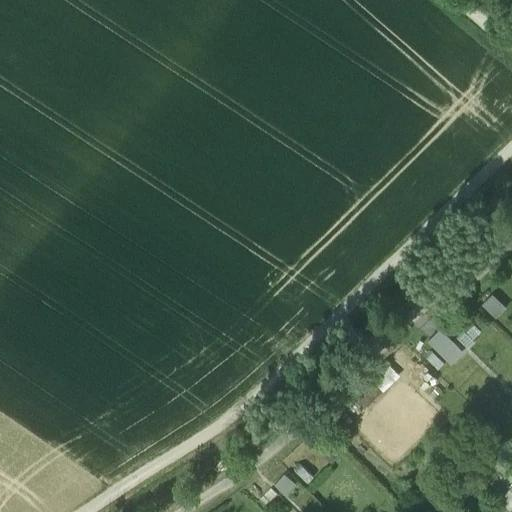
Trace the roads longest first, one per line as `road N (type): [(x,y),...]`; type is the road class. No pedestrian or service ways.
road 1 (track): [(511,147),(244,409),(91,511)]
road 2 (track): [(187,511),(272,453),(511,222)]
